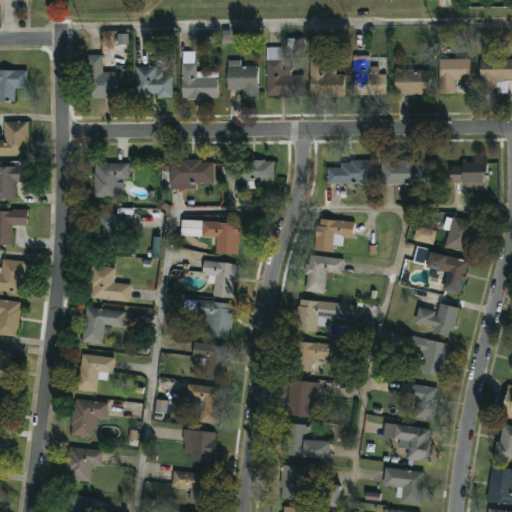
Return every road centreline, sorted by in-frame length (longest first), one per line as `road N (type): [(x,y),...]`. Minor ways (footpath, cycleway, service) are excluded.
road 1 (residential): [(67,40),(62,272),(32,511)]
road 2 (residential): [(511,128),(66,133)]
road 3 (residential): [(246,511),(270,295),(306,131)]
road 4 (residential): [(458,511),(511,240)]
